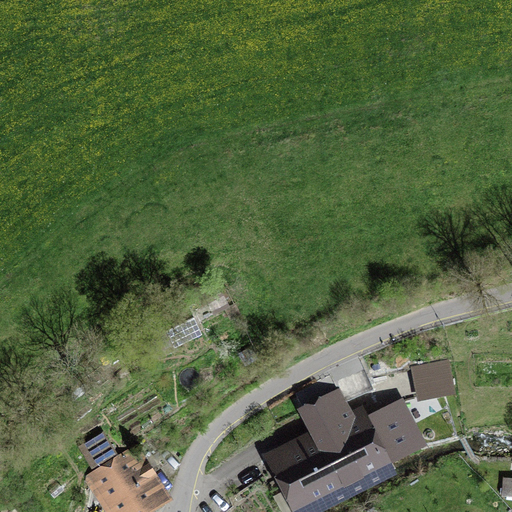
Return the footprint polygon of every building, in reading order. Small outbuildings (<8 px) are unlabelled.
[(186,311),(165,322),(173,338),(194,328),(186,311)] [(447,363),(417,368),(422,396),(452,390),(447,363)] [(365,369),(338,380),(341,394),(344,393),(346,396),(372,385),(365,369)] [(305,411),(321,443),(278,464),(301,509),(384,467),(383,466),(421,447),(399,403),(354,425),(339,394),(305,411)] [(162,460),(148,438),(115,459),(110,451),(113,450),(105,437),(83,452),(94,462),(98,459),(102,467),(96,471),(120,511),(140,511),(166,497),(149,468),(162,460)]
